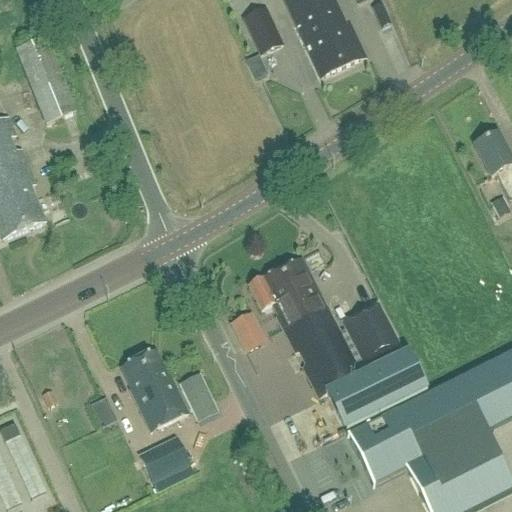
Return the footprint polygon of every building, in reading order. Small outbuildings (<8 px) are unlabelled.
[(346,32),(331,0),(280,0),(320,84),(364,62),(349,31),(346,32)] [(353,0),(357,9),(377,0),(376,0),(353,0)] [(390,29),(382,10),(372,14),(380,33),(390,29)] [(283,52),(266,14),(241,24),(259,63),(283,52)] [(45,131),(76,119),(46,44),(15,56),(45,131)] [(0,174),(25,165),(21,155),(15,158),(10,145),(16,143),(7,123),(0,126),(0,174)] [(511,167),(497,140),(474,153),(491,184),(496,182),(510,208),(511,206),(511,167)] [(45,230),(30,194),(34,192),(36,191),(25,165),(0,174),(0,240),(3,247),(45,230)] [(360,381),(301,265),(248,292),(261,317),(274,310),(280,322),(276,323),(295,360),(299,360),(305,370),(302,373),(319,405),(326,401),(345,437),(425,396),(405,359),(360,381)] [(345,334),(365,373),(400,355),(377,309),(342,327),(345,334)] [(259,352),(251,336),(238,342),(246,358),(259,352)] [(511,358),(348,442),(373,490),(405,474),(424,511),(476,511),(511,494),(511,490),(486,438),(511,424),(511,358)] [(167,385),(154,359),(121,375),(135,403),(134,404),(150,438),(187,420),(169,384),(167,385)] [(47,413),(57,409),(51,397),(42,401),(47,413)] [(109,421),(94,428),(99,440),(114,432),(109,421)] [(0,436),(6,449),(19,443),(14,430),(0,436)] [(19,443),(6,449),(31,505),(45,499),(19,443)] [(152,493),(190,473),(176,443),(138,462),(152,493)] [(0,462),(0,499),(5,511),(15,511),(21,509),(0,462)]
